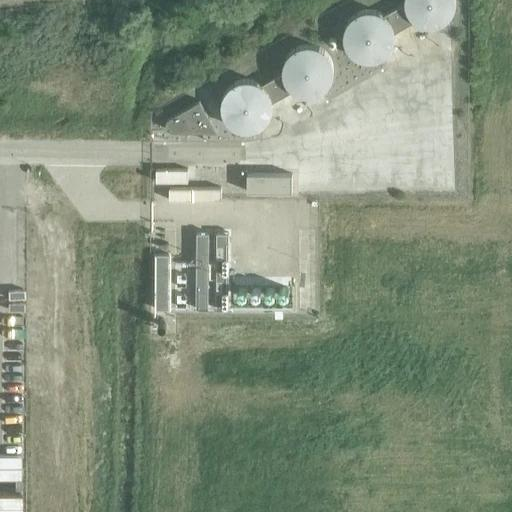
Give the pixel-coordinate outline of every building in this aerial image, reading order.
[(405,0),(405,2),(405,4),(406,6),(406,9),(407,11),(409,13),(410,15),(412,17),(413,19),(414,20),(415,21),(416,21),(418,23),(421,24),(423,24),(425,25),(428,26),(430,26),(432,26),(435,25),(437,25),(440,24),(442,23),(444,22),(446,20),(449,18),(450,16),(452,14),(453,12),(454,10),(455,7),(456,5),(456,2),(456,0),(405,0)] [(406,6),(405,4),(405,2),(385,14),(387,16),(389,18),(391,20),(392,23),(393,25),(394,27),(395,30),(395,32),(415,21),(414,20),(413,19),(412,17),(410,15),(409,13),(407,11),(406,9),(406,6)] [(395,35),(395,32),(395,30),(394,27),(393,25),(392,23),(391,20),(389,18),(387,16),(385,14),(382,13),(380,11),(378,10),(374,9),(372,9),(369,9),(367,9),(364,10),(362,10),(359,11),(357,12),(355,14),(353,15),(351,17),(349,19),(348,21),(347,23),(345,25),(345,28),(344,30),(344,33),(344,35),(344,38),(344,40),(345,43),(346,45),(347,47),(348,49),(349,50),(352,53),(353,55),(356,56),(358,57),(360,59),(362,59),(365,60),(368,60),(371,60),(373,60),(376,60),(378,59),(381,58),(383,57),(385,55),(387,53),(389,52),(390,50),(392,47),(393,45),(394,43),(394,41),(395,38),(395,35)] [(329,43),(329,44),(330,44),(331,45),(332,46),(334,46),(335,45),(336,44),(337,43),(337,42),(337,41),(336,40),(336,39),(335,38),(334,38),(333,38),(332,38),(331,38),(330,39),(329,39),(329,40),(329,41),(329,42),(329,43)] [(334,69),(334,66),(333,64),(332,61),(331,59),(331,58),(329,56),(328,54),(326,52),(324,50),(322,49),(320,47),(318,46),(315,45),(313,45),(311,45),(309,44),(307,45),(304,45),(302,45),(299,46),(297,47),(295,48),(293,50),(290,52),(288,54),(287,56),(286,58),(285,61),(284,63),(283,66),(283,68),(283,71),(283,72),(283,73),(283,74),(284,76),(284,77),(285,79),(285,80),(286,81),(286,82),(287,84),(288,85),(288,86),(289,87),(290,87),(291,88),(293,90),(294,91),(296,92),(299,93),(301,94),(304,95),(306,95),(309,95),(311,95),(314,95),(316,94),(319,93),(321,92),(323,91),(325,89),(327,88),(328,86),(330,84),(331,82),(332,79),(333,77),(334,73),(334,71),(334,69)] [(283,73),(283,72),(262,84),(263,84),(264,85),(265,86),(266,87),(267,88),(267,89),(268,90),(269,92),(271,94),(272,97),(272,100),(273,102),(293,90),(291,88),(290,87),(289,87),(288,86),(288,85),(287,84),(286,82),(286,81),(285,80),(285,79),(284,77),(284,76),(283,74),(283,73)] [(273,104),(273,102),(272,100),(272,97),(271,94),(269,92),(268,90),(267,89),(267,88),(266,87),(265,86),(264,85),(263,84),(262,84),(261,83),(259,82),(257,81),(254,80),(252,79),(249,79),(245,79),(243,79),(240,80),(238,81),(236,82),(233,83),(231,84),(229,87),(227,89),(225,91),(224,93),(223,96),(223,98),(222,101),(222,103),(222,106),(222,108),(222,111),(223,113),(224,115),(225,118),(227,120),(228,122),(230,123),(232,125),(234,126),(236,128),(240,129),(242,130),(245,130),(247,130),(250,130),(253,129),(256,129),(259,127),(261,126),(263,124),(265,123),(267,121),(268,119),(270,117),(271,114),(272,112),(272,109),(273,107),(273,104)] [(218,131),(200,100),(171,116),(170,117),(169,118),(167,119),(167,121),(166,121),(166,122),(166,123),(166,124),(166,125),(167,127),(167,128),(169,129),(170,130),(171,131),(173,131),(218,131)] [(155,169),(155,181),(187,181),(187,169),(155,169)] [(292,174),(247,173),(247,192),(292,191),(292,174)] [(221,187),(169,187),(169,188),(169,199),(221,199),(221,198),(221,187)] [(196,308),(208,309),(209,232),(197,232),(196,308)] [(229,233),(217,232),(216,309),(228,309),(229,233)] [(169,253),(157,253),(156,308),(168,308),(169,308),(169,253)] [(21,511),(21,491),(0,491),(0,511),(21,511)]
